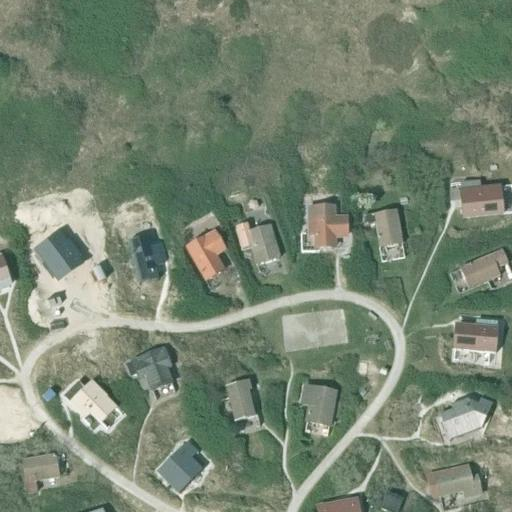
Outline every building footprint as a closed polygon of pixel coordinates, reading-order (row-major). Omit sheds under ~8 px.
[(461,193),(459,193),(460,201),(462,201),(463,208),(461,209),(462,220),(502,216),(501,204),(499,204),(497,189),(473,192),(472,184),(460,185),(461,193)] [(314,222),(308,222),(308,237),(315,237),(315,250),(333,250),(333,240),(345,239),(344,221),(328,222),(328,210),(314,210),(314,222)] [(401,246),(395,213),(363,218),(364,228),(375,227),(378,250),(401,246)] [(246,226),(235,229),(241,252),(250,249),(256,268),(278,261),(268,228),(248,234),(246,226)] [(213,234),(186,249),(186,250),(193,262),(205,284),(223,274),(215,259),(224,254),(221,249),(213,235),(213,234)] [(75,263),(81,259),(69,242),(63,246),(56,237),(33,253),(53,281),(76,264),(75,263)] [(147,239),(127,244),(138,287),(140,287),(139,286),(156,281),(156,282),(158,282),(154,269),(162,267),(157,248),(149,250),(147,239)] [(468,292),(476,289),(499,279),(495,270),(506,265),(501,253),(459,271),(468,292)] [(0,292),(11,289),(0,257),(0,256),(0,292)] [(452,339),(451,352),(494,356),(495,343),(493,343),(495,324),(482,323),(481,330),(455,328),(454,340),(452,339)] [(139,361),(125,366),(130,378),(143,373),(151,393),(170,386),(161,363),(166,361),(162,352),(139,361)] [(74,387),(62,399),(84,421),(88,417),(99,427),(115,411),(105,400),(106,399),(90,383),(80,392),(74,387)] [(234,424),(253,419),(246,393),(249,392),(247,384),(225,390),(234,424)] [(336,420),(338,405),(332,404),(334,395),(311,391),(303,390),(301,403),(309,404),(306,424),(328,428),(330,419),(336,420)] [(448,413),(443,415),(445,420),(449,431),(451,436),(456,434),(472,428),(479,431),(486,416),(487,417),(489,411),(466,401),(450,407),(452,412),(448,413)] [(0,403),(0,434),(16,435),(18,404),(0,403)] [(196,454),(186,444),(164,466),(170,472),(164,478),(179,494),(200,474),(188,462),(196,454)] [(26,495),(36,494),(34,483),(58,480),(54,457),(21,463),(26,495)] [(466,470),(428,479),(433,501),(463,493),(465,500),(479,496),(475,480),(469,482),(466,470)] [(387,497),(381,511),(396,511),(401,502),(387,497)] [(357,511),(356,503),(316,510),(316,511),(357,511)]
